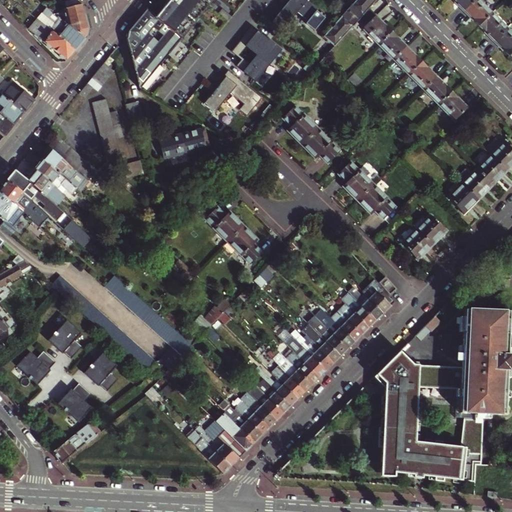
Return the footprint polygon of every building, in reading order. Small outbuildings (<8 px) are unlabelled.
[(63,0),(66,9),(82,5),(80,0),(63,0)] [(181,39),(212,0),(169,0),(155,18),(146,11),(145,12),(145,13),(128,33),(126,39),(140,89),(143,92),(153,97),(192,49),(181,39)] [(307,0),(290,0),(272,23),(284,33),(293,22),(302,29),(318,9),(307,0)] [(335,46),(359,19),(368,9),(376,0),(356,0),(345,13),(324,37),(335,46)] [(453,0),(465,12),(476,0),(453,0)] [(480,27),(492,14),(478,0),(476,0),(465,12),(480,27)] [(46,8),(53,13),(57,10),(50,3),(42,5),(44,6),(46,8)] [(74,51),(84,39),(55,15),(53,13),(46,8),(42,14),(37,20),(74,51)] [(359,19),(364,24),(373,13),(368,9),(359,19)] [(495,42),(507,29),(492,14),(480,27),(495,42)] [(378,45),(391,32),(375,16),(362,28),(378,45)] [(66,61),(74,51),(37,20),(29,29),(45,42),(44,43),(47,45),(46,46),(49,49),(51,48),(60,56),(60,57),(62,60),(64,59),(66,61)] [(239,65),(260,82),(286,49),(255,25),(234,51),(244,58),(239,65)] [(509,57),(511,54),(511,33),(507,29),(495,42),(509,57)] [(378,45),(393,59),(406,47),(391,32),(378,45)] [(408,75),(421,62),(406,47),(393,59),(408,75)] [(105,60),(109,64),(113,58),(109,55),(105,60)] [(92,86),(96,89),(112,66),(109,64),(105,60),(78,93),(83,97),(92,86)] [(423,90),(436,77),(421,62),(408,75),(423,90)] [(261,98),(227,70),(202,101),(212,109),(227,90),(241,102),(236,107),(245,115),(261,98)] [(423,90),(438,104),(451,92),(436,77),(423,90)] [(6,100),(23,114),(34,101),(17,87),(6,100)] [(454,121),(467,108),(451,92),(438,104),(454,121)] [(0,114),(13,126),(23,114),(6,100),(1,96),(0,96),(0,114)] [(116,138),(122,136),(115,111),(109,112),(106,100),(91,103),(106,162),(108,161),(121,158),(116,138)] [(129,119),(140,117),(136,102),(125,104),(129,119)] [(301,144),(316,129),(294,106),(282,118),(291,126),(287,130),(301,144)] [(0,134),(4,138),(13,126),(0,114),(0,134)] [(204,148),(209,147),(204,128),(199,130),(204,148)] [(328,163),(339,152),(316,129),(301,144),(315,159),(319,155),(328,163)] [(163,159),(204,148),(199,130),(166,138),(164,131),(157,133),(163,159)] [(50,150),(52,153),(62,141),(56,136),(46,147),(50,150)] [(52,153),(58,158),(67,146),(62,141),(52,153)] [(490,156),(505,170),(511,163),(511,148),(505,142),(490,156)] [(58,158),(64,163),(73,151),(67,146),(58,158)] [(82,177),(76,172),(70,168),(64,163),(58,158),(52,153),(50,150),(46,155),(41,160),(75,189),(79,192),(81,189),(78,187),(84,180),(82,177)] [(64,163),(70,168),(80,156),(73,151),(64,163)] [(70,168),(76,172),(85,161),(80,156),(70,168)] [(490,185),(505,170),(490,156),(476,170),(490,185)] [(126,177),(122,164),(121,158),(108,161),(126,177)] [(70,195),(75,189),(41,160),(38,164),(36,162),(32,167),(34,169),(33,170),(56,190),(59,186),(70,195)] [(126,178),(143,174),(140,160),(122,164),(126,177),(126,178)] [(76,172),(82,177),(91,166),(85,161),(76,172)] [(357,200),(372,185),(349,162),(338,174),(346,182),(343,186),(357,200)] [(84,180),(87,182),(96,171),(91,166),(82,177),(84,180)] [(56,190),(33,170),(24,180),(54,207),(64,197),(56,190)] [(476,199),(490,185),(476,170),(462,184),(476,199)] [(54,207),(24,180),(14,171),(7,181),(29,202),(33,198),(44,208),(42,210),(56,222),(63,215),(54,207)] [(31,204),(29,202),(7,181),(0,189),(0,193),(23,214),(31,221),(41,231),(45,226),(27,209),(31,204)] [(447,199),(462,213),(476,199),(462,184),(447,199)] [(383,219),(395,208),(372,185),(357,200),(371,214),(375,211),(383,219)] [(16,230),(12,227),(23,214),(0,193),(0,217),(3,220),(0,224),(0,227),(10,236),(16,230)] [(227,241),(242,226),(229,212),(225,216),(217,207),(205,219),(227,241)] [(416,230),(430,245),(445,230),(430,216),(416,230)] [(37,235),(41,231),(31,221),(27,226),(37,235)] [(98,264),(106,254),(70,222),(62,231),(98,264)] [(262,253),(253,244),(256,241),(242,226),(227,241),(250,265),(262,253)] [(416,259),(430,245),(416,230),(401,245),(416,259)] [(272,261),(278,268),(293,252),(287,246),(272,261)] [(12,261),(16,265),(23,261),(16,255),(12,261)] [(0,287),(32,269),(23,261),(16,265),(0,274),(0,287)] [(260,274),(264,277),(268,272),(265,268),(260,274)] [(145,371),(153,362),(59,276),(50,286),(58,293),(145,371)] [(104,287),(109,292),(118,282),(113,278),(104,287)] [(389,296),(396,290),(385,278),(378,283),(389,296)] [(382,314),(394,302),(389,296),(378,283),(374,279),(362,291),(364,294),(382,314)] [(190,347),(185,343),(118,282),(109,292),(171,348),(181,356),(187,350),(190,347)] [(375,321),(382,314),(364,294),(362,296),(352,286),(347,292),(375,321)] [(238,297),(242,301),(249,293),(245,289),(238,297)] [(368,328),(375,321),(347,292),(339,299),(345,305),(368,328)] [(221,315),(224,312),(231,305),(225,300),(216,310),(221,315)] [(354,343),(368,328),(345,305),(331,320),(354,343)] [(210,326),(216,320),(221,315),(216,310),(214,308),(203,320),(210,326)] [(347,349),(354,343),(331,320),(320,309),(313,316),(314,317),(347,349)] [(460,411),(504,412),(506,371),(511,371),(511,356),(507,356),(507,312),(462,310),(461,365),(461,388),(460,411)] [(424,326),(429,332),(439,322),(433,316),(424,326)] [(199,338),(201,335),(208,328),(210,326),(203,320),(199,317),(188,328),(193,333),(199,338)] [(340,357),(347,349),(314,317),(310,321),(319,330),(321,328),(324,332),(320,336),(340,357)] [(48,341),(62,354),(63,353),(70,359),(81,347),(74,341),(81,334),(75,329),(75,328),(67,320),(55,333),(53,334),(54,335),(48,341)] [(201,335),(205,339),(212,332),(208,328),(201,335)] [(190,347),(194,343),(199,338),(193,333),(185,343),(190,347)] [(300,336),(297,333),(292,337),(325,371),(333,363),(318,349),(313,344),(311,341),(305,336),(303,333),(300,336)] [(289,348),(290,350),(318,378),(325,371),(292,337),(285,345),(289,348)] [(415,359),(402,347),(380,370),(386,378),(382,471),(396,472),(396,469),(415,470),(415,473),(423,474),(423,470),(472,474),(473,462),(481,462),(483,418),(466,417),(463,442),(416,437),(418,386),(461,388),(461,365),(420,363),(420,359),(415,359)] [(167,371),(173,365),(180,358),(181,356),(171,348),(158,362),(167,371)] [(275,348),(268,356),(271,360),(279,352),(275,348)] [(290,350),(283,356),(311,385),(318,378),(290,350)] [(25,358),(25,357),(17,366),(29,378),(30,379),(31,379),(37,385),(50,371),(49,369),(55,362),(43,351),(37,358),(30,352),(25,358)] [(279,352),(271,360),(274,363),(277,365),(278,366),(284,372),(304,392),(311,385),(283,356),(279,352)] [(111,361),(102,353),(91,365),(90,365),(89,367),(84,373),(83,374),(98,387),(99,385),(106,392),(117,379),(110,373),(117,366),(111,361)] [(274,363),(267,370),(271,374),(278,366),(277,365),(274,363)] [(278,366),(271,374),(277,380),(297,399),(304,392),(284,372),(278,366)] [(257,368),(253,371),(262,380),(290,406),(297,399),(277,380),(273,383),(257,368)] [(262,380),(256,387),(257,389),(283,413),(290,406),(262,380)] [(71,389),(58,403),(58,404),(64,409),(64,410),(65,411),(66,411),(79,422),(86,414),(86,413),(91,408),(84,401),(91,394),(79,383),(72,390),(71,389)] [(257,395),(259,397),(255,401),(276,421),(283,413),(257,389),(254,392),(257,395)] [(239,400),(241,402),(243,404),(268,428),(276,421),(255,401),(253,399),(246,392),(239,400)] [(222,401),(217,407),(223,412),(254,442),(261,435),(234,410),(233,411),(222,401)] [(234,410),(261,435),(268,428),(243,404),(239,409),(236,406),(233,409),(234,410)] [(254,442),(223,412),(214,421),(245,451),(254,442)] [(204,431),(199,426),(194,431),(230,466),(245,451),(214,421),(204,431)] [(53,452),(61,462),(95,435),(87,425),(72,437),(53,452)] [(199,449),(223,473),(230,466),(194,431),(187,438),(199,449)]
